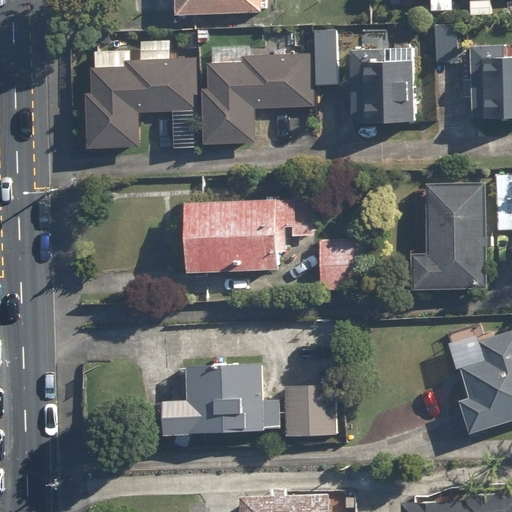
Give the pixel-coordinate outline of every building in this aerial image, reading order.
[(188,0),(188,12),(271,10),(270,0),(188,0)] [(441,0),(442,8),(462,7),(461,0),(441,0)] [(465,22),(442,23),(443,61),(466,60),(465,22)] [(344,27),(321,28),(323,85),(346,84),(344,27)] [(511,40),(482,42),(485,117),(511,115),(511,40)] [(423,45),(362,46),(364,121),(425,119),(423,45)] [(252,59),(218,60),(219,85),(214,85),(216,140),(265,139),(264,106),(321,104),(319,51),(252,53),(252,59)] [(135,63),(102,64),(102,90),(98,90),(99,145),(149,144),(148,110),(205,109),(203,55),(135,57),(135,63)] [(511,172),(503,172),(504,228),(511,228),(511,172)] [(497,178),(438,179),(439,249),(426,250),(427,286),(498,285),(497,178)] [(298,196),(199,198),(200,268),(291,266),(291,247),(297,247),(297,234),(320,233),(320,192),(298,193),(298,196)] [(378,237),(328,238),(329,287),(378,287),(378,237)] [(481,392),(471,396),(481,427),(511,417),(511,330),(488,338),(493,355),(471,362),(481,392)] [(199,394),(176,395),(177,428),(287,424),(286,396),(274,397),(273,357),(238,355),(198,359),(198,365),(185,365),(186,391),(199,391),(199,394)] [(342,381),(290,383),(292,435),(344,433),(342,381)] [(473,492),(415,494),(415,510),(376,511),(375,511),(511,511),(511,484),(473,486),(473,492)] [(339,511),(339,487),(252,490),(252,511),(339,511)]
